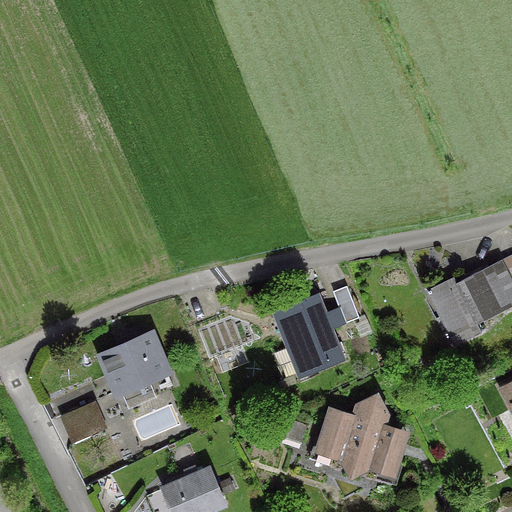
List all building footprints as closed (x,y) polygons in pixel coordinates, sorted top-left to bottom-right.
[(472,319),(475,324),(511,305),(511,287),(498,261),(465,278),(450,285),(446,279),(425,290),(445,332),(472,319)] [(357,317),(346,290),(332,295),(343,323),(357,317)] [(342,359),(319,301),(316,294),(275,310),(278,318),(287,340),(301,375),(342,359)] [(149,335),(127,344),(124,338),(115,342),(118,349),(101,356),(109,375),(116,372),(123,388),(164,371),(149,335)] [(511,382),(502,388),(511,406),(511,382)] [(340,459),(349,477),(367,467),(392,475),(402,445),(394,442),(398,430),(382,425),(386,414),(375,394),(356,405),(352,416),(337,411),(329,433),(321,430),(315,450),(340,459)] [(103,429),(92,402),(64,414),(76,440),(103,429)] [(293,420),(276,429),(278,433),(299,440),(305,425),(293,420)] [(169,505),(171,511),(202,511),(222,503),(206,469),(195,474),(192,469),(183,473),(185,479),(162,490),(169,505)] [(426,485),(397,501),(403,511),(439,511),(441,511),(426,485)]
